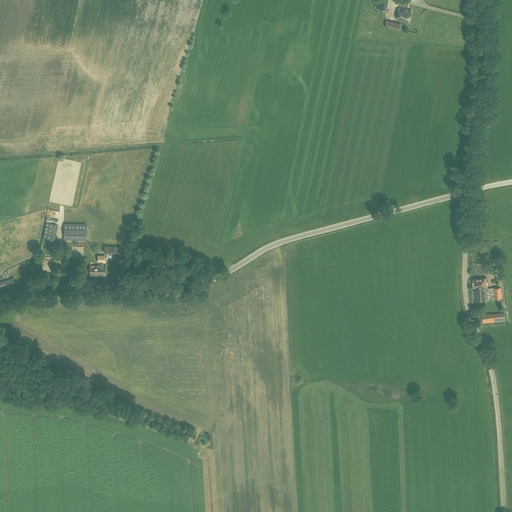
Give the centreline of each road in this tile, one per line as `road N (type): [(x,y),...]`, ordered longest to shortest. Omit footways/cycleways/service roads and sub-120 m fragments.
road 1 (tertiary): [(0,300),(38,289),(213,283),(263,250),(464,192)]
road 2 (unclassified): [(503,511),(495,391),(464,293),(464,192)]
road 3 (unclassified): [(464,192),(479,94),(479,0)]
